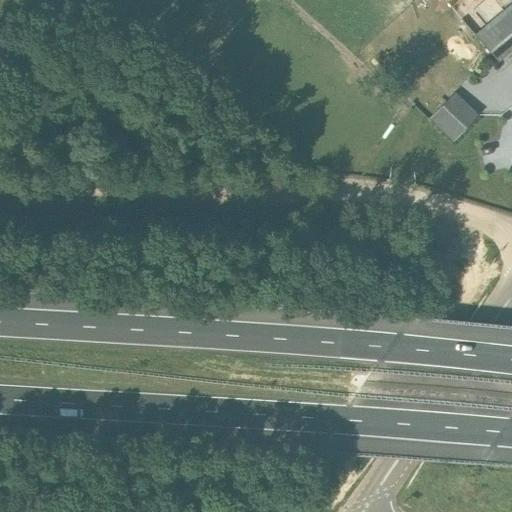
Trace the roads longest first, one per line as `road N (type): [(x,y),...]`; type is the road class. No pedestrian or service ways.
road 1 (track): [(0,185),(410,197),(474,215),(511,240)]
road 2 (motorway): [(511,360),(0,322)]
road 3 (motorway): [(0,402),(511,436)]
road 4 (secondary): [(364,511),(511,296)]
